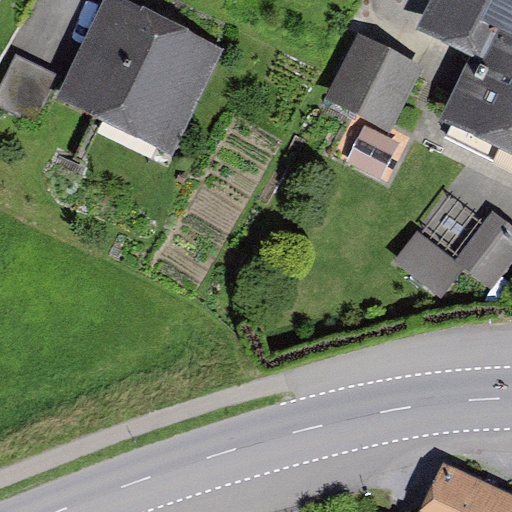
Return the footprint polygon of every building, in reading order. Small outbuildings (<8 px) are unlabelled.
[(462,107),(511,131),(511,0),(445,0),(432,26),(488,53),(462,107)] [(171,135),(207,59),(111,13),(75,89),(171,135)] [(361,45),(334,99),(388,126),(415,73),(361,45)] [(16,56),(0,87),(0,109),(36,127),(61,79),(16,56)] [(365,130),(349,162),(381,178),(397,147),(365,130)] [(511,235),(493,222),(463,262),(490,283),(511,254),(511,235)] [(458,269),(419,239),(400,265),(439,294),(458,269)] [(511,511),(511,504),(446,474),(428,511),(511,511)]
